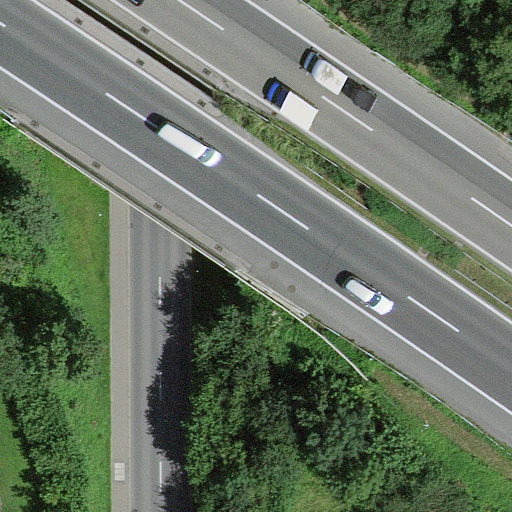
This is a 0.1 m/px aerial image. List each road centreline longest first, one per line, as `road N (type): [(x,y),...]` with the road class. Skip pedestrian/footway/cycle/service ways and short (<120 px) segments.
road 1 (motorway): [(0,26),(511,379)]
road 2 (tertiary): [(153,0),(161,511)]
road 3 (motorway): [(511,230),(182,0)]
